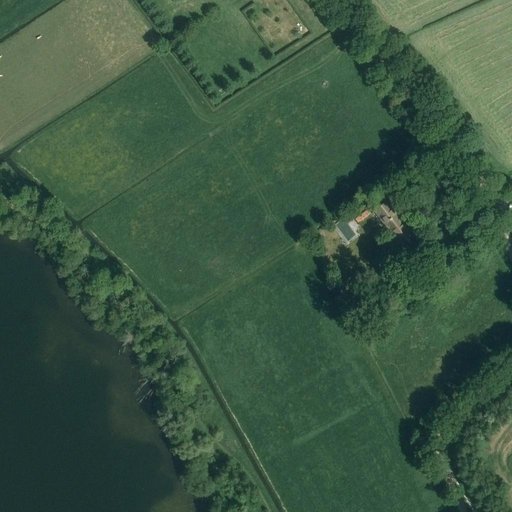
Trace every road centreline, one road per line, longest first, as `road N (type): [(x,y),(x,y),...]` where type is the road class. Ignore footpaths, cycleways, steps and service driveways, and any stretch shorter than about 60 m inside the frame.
road 1 (track): [(343,0),(487,184),(511,256)]
road 2 (track): [(511,362),(441,439),(445,473),(465,511)]
